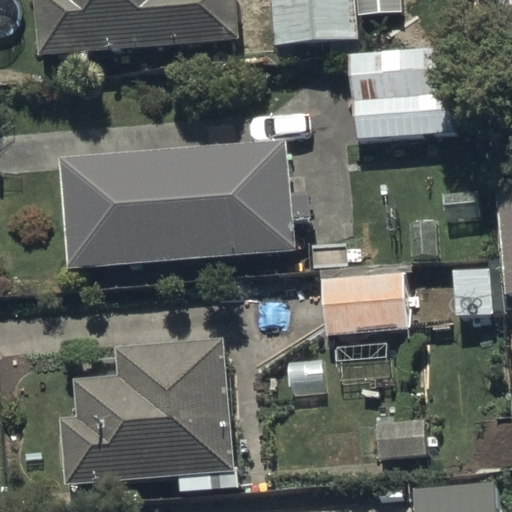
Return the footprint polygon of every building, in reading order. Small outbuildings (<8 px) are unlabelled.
[(243,0),(42,0),(46,55),(246,43),(243,0)] [(279,0),(281,42),(404,37),(402,0),(279,0)] [(458,49),(358,52),(361,139),(462,135),(458,49)] [(294,142),(68,158),(75,265),(301,249),(294,142)] [(511,182),(503,183),(511,327),(511,326),(511,182)] [(412,265),(325,269),(328,336),(415,331),(412,265)] [(72,485),(185,476),(186,492),(219,489),(218,473),(239,472),(228,339),(123,347),(125,375),(78,379),(82,419),(67,420),(72,485)] [(431,420),(380,422),(381,458),(432,456),(431,420)] [(502,511),(500,483),(420,489),(422,511),(502,511)]
